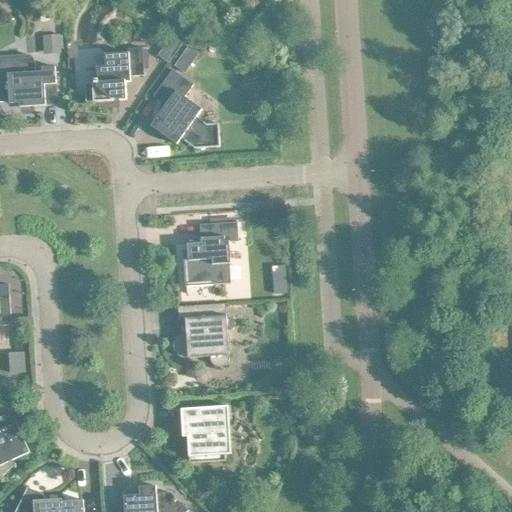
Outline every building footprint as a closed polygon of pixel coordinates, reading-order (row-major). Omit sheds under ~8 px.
[(44,36),(45,52),(61,51),(60,35),(44,36)] [(161,55),(171,62),(177,52),(168,45),(161,55)] [(95,105),(113,107),(114,101),(114,99),(120,98),(120,101),(128,100),(127,82),(132,82),(131,76),(145,76),(143,48),(128,49),(129,53),(106,54),(107,67),(97,67),(98,80),(95,80),(96,83),(85,84),(87,103),(95,102),(95,105)] [(21,103),(21,107),(47,105),(46,85),(57,84),(56,67),(43,68),(43,72),(36,72),(36,62),(35,61),(35,60),(35,59),(34,58),(32,56),(31,55),(29,55),(28,55),(1,56),(0,56),(0,101),(1,102),(2,102),(3,102),(10,102),(11,104),(21,103)] [(176,66),(186,73),(193,63),(183,56),(176,66)] [(178,145),(182,139),(196,149),(221,147),(220,124),(208,125),(198,117),(203,110),(186,97),(194,85),(173,70),(154,96),(167,105),(152,126),(178,145)] [(188,244),(189,260),(184,260),(185,274),(197,274),(198,286),(232,284),(231,264),(232,264),(230,242),(240,242),(238,222),(206,224),(207,238),(202,238),(202,243),(188,244)] [(287,281),(274,282),(275,294),(288,293),(287,281)] [(0,343),(0,340),(0,321),(11,320),(11,325),(12,325),(10,284),(0,284),(0,343)] [(187,333),(184,333),(183,333),(181,334),(180,335),(179,336),(177,337),(176,338),(175,340),(175,341),(174,343),(174,344),(174,346),(174,347),(175,349),(176,352),(176,353),(177,354),(179,355),(181,357),(183,358),(186,358),(211,357),(211,360),(211,361),(212,362),(212,363),(213,365),(215,366),(216,367),(218,367),(219,368),(221,368),(223,368),(224,367),(225,367),(227,366),(228,365),(229,363),(230,362),(230,360),(230,359),(230,358),(228,329),(229,329),(231,329),(233,329),(235,327),(236,325),(236,324),(236,323),(236,322),(236,320),(236,319),(235,318),(234,317),(233,316),(231,316),(230,315),(229,315),(228,316),(227,304),(186,306),(187,333)] [(287,374),(275,375),(276,387),(288,387),(287,374)] [(183,424),(188,424),(191,464),(227,461),(224,422),(231,421),(230,406),(182,409),(183,424)] [(15,463),(14,460),(31,453),(18,423),(0,431),(0,479),(16,464),(15,463)] [(187,511),(189,510),(171,493),(158,494),(157,486),(140,487),(141,495),(125,496),(125,511),(187,511)] [(85,511),(84,500),(63,501),(63,499),(44,500),(46,496),(29,487),(16,511),(85,511)]
